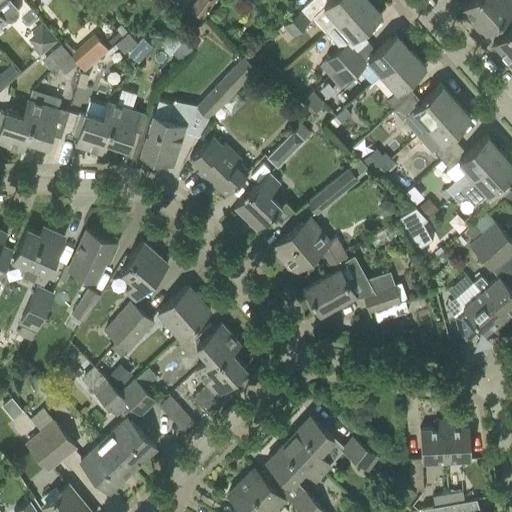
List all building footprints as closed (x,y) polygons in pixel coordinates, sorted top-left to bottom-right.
[(0,0),(0,24),(5,20),(7,22),(10,22),(14,19),(17,16),(18,14),(17,9),(9,0),(0,0)] [(194,0),(194,2),(207,11),(214,0),(194,0)] [(312,14),(326,31),(333,25),(337,21),(361,0),(326,0),(322,4),(323,4),(312,14)] [(326,31),(324,33),(330,40),(343,28),(352,38),(380,13),(369,0),(361,0),(337,21),(333,25),(326,31)] [(471,0),(462,9),(483,33),(511,8),(511,5),(507,0),(471,0)] [(301,9),(283,24),(291,34),(309,18),(301,9)] [(30,45),(39,55),(57,39),(41,21),(32,29),(34,31),(27,37),(32,43),(30,45)] [(511,24),(492,42),(511,64),(511,24)] [(114,42),(122,52),(136,41),(127,31),(114,42)] [(367,57),(382,73),(410,49),(395,32),(367,57)] [(70,53),(83,69),(107,48),(94,33),(70,53)] [(171,51),(180,60),(197,41),(188,33),(183,38),(166,35),(160,41),(165,45),(162,48),(168,54),(171,51)] [(142,37),(135,45),(145,54),(152,46),(142,37)] [(328,75),(334,70),(356,51),(347,41),(326,59),(319,65),(328,75)] [(58,67),(70,53),(60,42),(41,59),(53,72),(58,67)] [(255,49),(247,57),(257,66),(260,68),(267,60),(255,49)] [(410,49),(382,73),(396,90),(424,65),(410,49)] [(356,51),(328,75),(336,84),(364,60),(356,51)] [(83,69),(70,53),(58,67),(75,86),(80,72),(83,69)] [(243,53),(197,103),(210,115),(212,115),(212,114),(257,66),(247,57),(243,54),(243,53)] [(11,62),(1,70),(9,79),(19,71),(11,62)] [(402,117),(416,134),(455,100),(440,82),(415,104),(407,95),(393,108),(402,117)] [(45,144),(57,108),(61,97),(30,87),(22,114),(12,146),(21,149),(25,137),(45,144)] [(171,161),(182,128),(183,123),(167,118),(171,103),(158,99),(153,114),(152,113),(140,151),(171,161)] [(102,116),(92,148),(101,151),(105,140),(126,146),(137,110),(107,100),(102,116)] [(455,100),(416,134),(431,150),(441,141),(470,116),(455,100)] [(344,107),(335,115),(341,121),(341,122),(350,114),(344,107)] [(0,142),(12,146),(22,114),(5,108),(5,111),(0,109),(0,142)] [(75,142),(92,148),(102,116),(86,111),(85,114),(79,112),(71,132),(78,134),(75,142)] [(267,156),(277,166),(304,139),(294,129),(267,156)] [(215,183),(225,193),(248,170),(238,160),(241,158),(224,141),(221,144),(212,134),(189,157),(198,167),(196,169),(212,186),(215,183)] [(446,186),(452,193),(468,179),(472,175),(501,150),(486,134),(457,159),(466,169),(446,186)] [(468,179),(452,193),(458,200),(464,194),(473,204),(511,169),(511,163),(501,150),(472,175),(468,179)] [(375,160),(380,166),(389,158),(384,152),(375,160)] [(389,158),(380,166),(386,173),(395,165),(389,158)] [(347,167),(307,200),(317,211),(356,179),(347,167)] [(233,206),(255,229),(281,204),(269,192),(280,181),(269,170),(233,206)] [(511,186),(503,195),(511,205),(511,186)] [(427,197),(416,206),(425,217),(436,208),(427,197)] [(431,239),(422,221),(426,219),(415,206),(396,216),(414,248),(431,239)] [(321,246),(328,259),(344,249),(336,235),(329,239),(309,214),(271,246),(292,270),(321,246)] [(511,240),(494,221),(482,232),(505,257),(511,250),(511,240)] [(18,245),(12,258),(26,264),(23,272),(42,280),(63,235),(42,225),(38,233),(26,227),(18,245)] [(0,275),(12,249),(0,243),(0,241),(5,231),(0,228),(0,275)] [(68,265),(95,277),(104,257),(108,258),(115,242),(85,228),(68,265)] [(505,257),(482,232),(469,245),(491,269),(505,257)] [(125,289),(138,300),(168,262),(141,240),(129,256),(131,257),(121,270),(133,280),(125,289)] [(304,285),(319,313),(354,294),(364,294),(373,290),(353,254),(349,257),(344,249),(328,259),(333,269),(304,285)] [(472,281),(495,307),(507,321),(511,316),(511,310),(510,309),(511,306),(511,288),(500,274),(488,284),(480,274),(472,281)] [(495,307),(472,281),(454,296),(462,306),(454,313),(459,334),(464,340),(480,327),(484,332),(495,322),(499,327),(507,321),(495,307)] [(187,283),(157,310),(179,335),(209,309),(187,283)] [(364,294),(369,310),(400,301),(394,283),(373,290),(364,294)] [(19,324),(35,331),(52,293),(36,285),(19,324)] [(87,286),(71,312),(83,319),(99,294),(87,286)] [(105,330),(116,339),(142,309),(131,299),(105,330)] [(142,309),(116,339),(127,349),(153,319),(142,309)] [(239,342),(220,321),(214,327),(209,322),(193,337),(197,341),(195,344),(207,357),(214,365),(230,350),(239,342)] [(217,391),(244,366),(230,350),(214,365),(207,357),(194,368),(207,382),(192,395),(208,413),(224,399),(217,391)] [(134,375),(143,384),(155,373),(147,364),(134,375)] [(117,387),(105,374),(92,386),(116,411),(126,402),(138,415),(154,400),(136,381),(130,385),(124,380),(117,387)] [(81,375),(73,382),(110,421),(118,414),(81,375)] [(159,403),(184,431),(194,423),(168,394),(159,403)] [(12,396),(2,404),(12,417),(22,409),(12,396)] [(309,413),(288,436),(322,468),(330,460),(319,450),(333,436),(309,413)] [(126,415),(103,437),(132,467),(155,445),(126,415)] [(453,418),(443,419),(445,459),(470,458),(468,425),(454,425),(453,418)] [(445,459),(443,419),(433,419),(433,426),(419,427),(420,456),(407,456),(409,479),(422,490),(422,460),(445,459)] [(55,420),(41,430),(61,455),(74,445),(55,420)] [(61,455),(41,430),(28,440),(48,466),(61,455)] [(341,448),(366,468),(377,454),(352,434),(341,448)] [(322,468),(288,436),(266,460),(290,483),(305,466),(315,476),(322,468)] [(132,467),(103,437),(79,459),(108,489),(132,467)] [(228,492),(247,511),(270,511),(284,499),(253,467),(228,492)] [(43,504),(49,511),(91,511),(68,483),(43,504)] [(399,494),(408,501),(415,492),(406,485),(399,494)] [(326,511),(305,488),(292,500),(303,511),(326,511)] [(461,489),(446,491),(448,502),(455,501),(463,500),(461,489)] [(446,491),(432,494),(434,505),(448,502),(446,491)] [(385,494),(375,504),(382,510),(392,500),(385,494)] [(38,511),(30,499),(13,510),(14,511),(38,511)] [(434,505),(423,507),(424,511),(483,511),(484,510),(472,511),(456,511),(455,501),(448,502),(434,505)]
